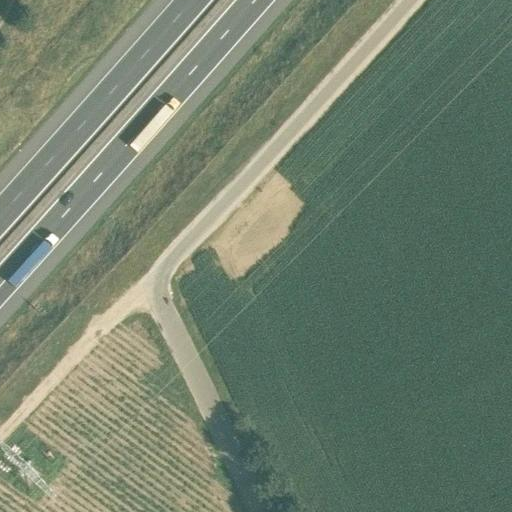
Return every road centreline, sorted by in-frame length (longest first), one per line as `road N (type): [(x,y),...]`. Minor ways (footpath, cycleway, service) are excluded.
road 1 (unclassified): [(251,511),(167,341),(155,291),(177,249),(413,0)]
road 2 (motorway): [(0,289),(258,0)]
road 3 (motorway): [(195,0),(0,216)]
road 4 (track): [(155,291),(0,445)]
